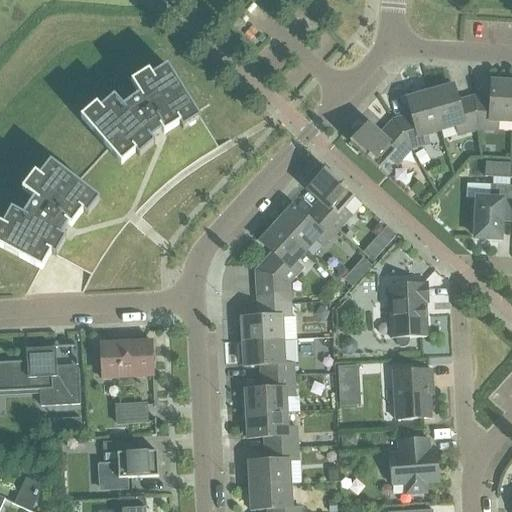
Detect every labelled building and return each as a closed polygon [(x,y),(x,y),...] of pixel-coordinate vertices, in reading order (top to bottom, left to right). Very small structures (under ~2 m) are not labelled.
[(48,253),(51,255),(56,257),(62,260),(71,265),(92,276),(103,258),(114,242),(126,226),(129,223),(130,222),(136,215),(139,211),(153,197),(168,184),(184,171),(201,160),(219,149),(218,148),(201,120),(201,119),(181,88),(173,74),(139,95),(123,107),(120,110),(135,127),(108,150),(106,151),(78,183),(75,185),(55,171),(34,199),(23,216),(20,221),(56,240),(48,253)] [(491,104),(475,103),(478,130),(490,130),(490,131),(496,131),(499,122),(511,122),(511,83),(492,83),(491,104)] [(453,87),(430,94),(441,130),(455,127),(460,135),(466,133),(478,130),(475,103),(459,107),(453,87)] [(441,130),(430,94),(407,100),(413,121),(397,126),(411,149),(421,146),(428,145),(427,135),(441,130)] [(411,149),(397,126),(383,141),(367,127),(351,145),(379,171),(390,160),(398,164),(402,159),(411,149)] [(430,161),(424,150),(415,155),(421,166),(430,161)] [(511,164),(486,163),(485,177),(511,179),(511,171),(511,164)] [(317,213),(337,231),(345,221),(346,222),(350,217),(344,209),(354,197),(326,172),(309,190),(325,204),(317,213)] [(478,199),(476,239),(501,240),(502,214),(511,213),(511,186),(491,186),(490,200),(478,199)] [(337,231),(317,213),(309,222),(293,208),(277,225),(306,251),(315,241),(324,245),(329,241),(328,240),(337,231)] [(306,251),(277,225),(261,243),(277,257),(262,274),(263,296),(290,305),(289,283),(297,275),(302,270),(296,262),(306,251)] [(385,228),(374,240),(384,249),(395,237),(385,228)] [(363,260),(353,271),(362,278),(371,268),(363,260)] [(389,286),(391,340),(396,340),(396,343),(397,346),(400,348),(403,349),(407,348),(409,345),(410,342),(410,339),(427,338),(425,303),(429,303),(429,285),(389,286)] [(290,305),(263,296),(264,319),(243,320),(244,343),(282,341),(281,319),(290,318),(290,305)] [(346,341),(342,345),(342,351),(347,355),(353,355),(357,351),(357,344),(352,340),(346,341)] [(282,341),(244,343),(245,367),(267,366),(267,379),(293,378),(293,364),(284,364),(282,341)] [(100,345),(102,380),(154,378),(152,343),(100,345)] [(56,372),(55,350),(28,352),(28,363),(24,363),(0,364),(0,393),(41,391),(42,407),(80,405),(78,371),(56,372)] [(359,367),(337,368),(339,407),(360,406),(359,367)] [(393,373),(396,421),(432,419),(430,387),(433,387),(433,371),(393,373)] [(293,378),(267,379),(268,390),(247,391),(248,415),(286,414),(285,399),(295,399),(293,378)] [(117,407),(118,425),(148,423),(147,405),(117,407)] [(286,414),(248,415),(249,439),(270,438),(271,451),(297,450),(296,428),(287,429),(286,414)] [(82,420),(54,420),(55,432),(82,432),(82,420)] [(356,434),(342,435),(343,449),(357,448),(356,434)] [(390,456),(392,486),(406,485),(406,495),(426,494),(426,484),(440,483),(438,463),(430,463),(429,439),(399,442),(400,455),(390,456)] [(104,466),(98,466),(99,492),(128,491),(128,479),(159,478),(158,453),(135,454),(134,442),(103,443),(104,466)] [(297,450),(271,451),(271,462),(250,463),(251,487),(290,486),(289,463),(298,463),(297,450)] [(339,469),(328,470),(329,482),(339,482),(339,469)] [(27,480),(15,507),(26,511),(32,511),(44,488),(27,480)] [(291,509),(290,486),(251,487),(253,511),(274,510),(273,511),(300,511),(300,508),(291,509)] [(145,498),(118,500),(118,511),(146,511),(146,509),(145,498)] [(337,511),(337,502),(329,502),(329,511),(337,511)]
